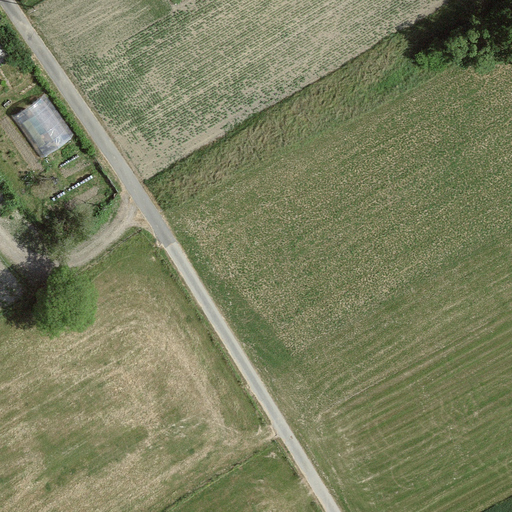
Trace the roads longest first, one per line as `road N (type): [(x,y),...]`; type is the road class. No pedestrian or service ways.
road 1 (track): [(60,76),(333,511)]
road 2 (track): [(0,235),(25,260),(57,267),(104,240),(142,201)]
